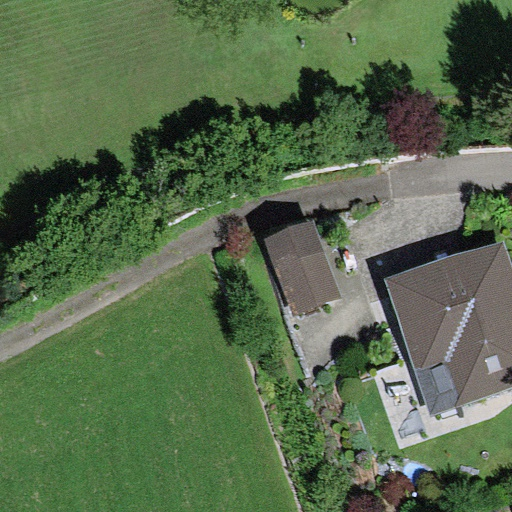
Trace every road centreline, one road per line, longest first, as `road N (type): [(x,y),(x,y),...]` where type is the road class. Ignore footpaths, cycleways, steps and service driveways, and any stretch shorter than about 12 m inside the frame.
road 1 (track): [(390,183),(204,234),(0,348)]
road 2 (residential): [(511,166),(390,183)]
